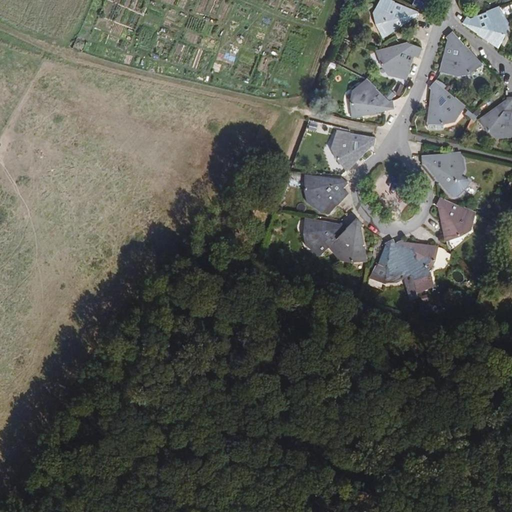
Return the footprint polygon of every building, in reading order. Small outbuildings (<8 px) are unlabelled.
[(418,13),(388,0),(381,0),(379,6),(376,6),(373,12),(371,24),(381,39),(411,19),(415,21),(418,13)] [(500,17),(496,8),(468,19),(465,16),(459,24),(496,50),(506,37),(506,25),(505,25),(502,16),(500,17)] [(481,64),(479,61),(451,29),(444,36),(446,39),(439,67),(449,69),(449,71),(457,71),(459,73),(469,72),(481,64)] [(375,50),(375,51),(378,66),(386,74),(388,72),(396,76),(397,75),(406,78),(414,57),(418,58),(422,46),(408,41),(375,50)] [(189,67),(188,75),(197,76),(198,69),(189,67)] [(348,99),(352,116),(394,109),(393,100),(388,100),(367,78),(361,84),(358,83),(352,92),(348,99)] [(430,89),(428,101),(424,125),(439,128),(446,125),(448,122),(454,119),(453,117),(460,109),(443,93),(440,90),(431,81),(427,86),(430,89)] [(400,93),(403,84),(398,83),(395,91),(400,93)] [(394,96),(390,91),(385,95),(390,100),(394,96)] [(511,95),(507,96),(507,99),(476,117),(484,131),(493,136),(503,139),(511,138),(511,95)] [(473,122),(472,115),(465,112),(463,117),(473,122)] [(375,136),(338,127),(335,139),(332,139),(333,147),(332,148),(333,158),(345,170),(369,146),(373,146),(375,136)] [(457,156),(419,157),(419,165),(424,165),(444,194),(459,186),(461,176),(460,175),(461,166),(458,165),(457,156)] [(334,177),(304,176),(301,192),(305,200),(309,200),(312,206),(315,206),(324,212),(333,200),(337,204),(348,192),(344,187),(348,182),(341,176),(339,178),(334,177)] [(507,206),(511,192),(504,190),(500,203),(507,206)] [(436,207),(442,241),(459,240),(466,232),(466,230),(470,224),(468,222),(471,214),(435,199),(432,205),(436,207)] [(299,220),(295,235),(299,244),(301,243),(306,251),(308,250),(314,255),(326,244),(333,252),(333,254),(335,255),(341,257),(340,260),(349,264),(368,259),(362,229),(362,223),(354,216),(345,225),(339,220),(335,224),(299,220)] [(386,245),(368,273),(380,282),(390,283),(390,281),(398,280),(399,277),(409,273),(417,289),(428,283),(423,273),(429,269),(438,261),(438,247),(436,244),(402,241),(400,237),(392,241),(390,237),(384,240),(386,245)] [(307,272),(304,279),(320,284),(322,277),(307,272)]
